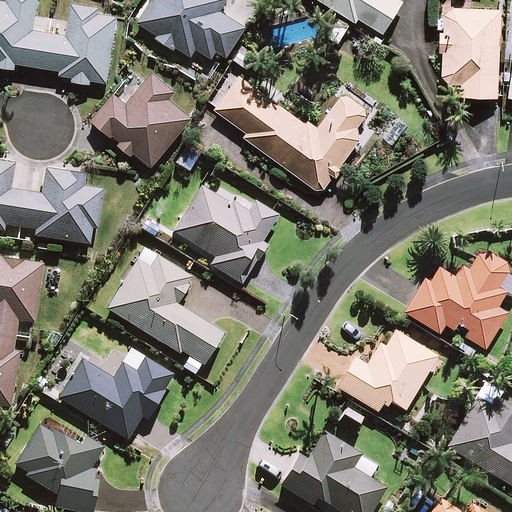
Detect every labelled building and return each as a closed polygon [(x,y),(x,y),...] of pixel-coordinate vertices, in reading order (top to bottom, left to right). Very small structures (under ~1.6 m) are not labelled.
[(0,0),(0,65),(18,68),(18,64),(64,71),(64,75),(75,76),(75,80),(90,82),(91,79),(107,81),(117,16),(100,13),(101,10),(74,6),(69,36),(35,31),(39,0),(11,0),(11,2),(0,0)] [(226,0),(153,0),(139,22),(192,55),(197,47),(212,56),(217,48),(226,54),(243,26),(219,11),(226,0)] [(321,0),(356,21),(358,17),(384,33),(403,1),(401,0),(321,0)] [(442,77),(449,83),(463,83),(462,96),(498,97),(502,10),(445,8),(442,77)] [(115,94),(94,118),(113,135),(116,132),(124,140),(121,144),(133,154),(137,150),(154,165),(193,120),(169,100),(176,92),(155,74),(128,105),(115,94)] [(322,192),(334,177),(338,180),(345,170),(341,167),(362,139),(359,131),(368,117),(366,107),(354,99),(351,96),(342,97),(321,126),(312,119),(308,124),(241,76),(216,110),(247,132),(244,136),(322,192)] [(200,154),(187,146),(176,163),(189,172),(200,154)] [(0,229),(1,229),(2,224),(37,229),(37,235),(89,243),(92,227),(97,227),(103,192),(83,189),(85,176),(48,170),(44,197),(9,192),(13,165),(0,163),(0,229)] [(248,213),(202,186),(174,233),(216,257),(211,266),(239,283),(278,217),(254,203),(248,213)] [(170,232),(148,219),(141,229),(164,243),(170,232)] [(430,282),(425,279),(404,313),(438,334),(444,325),(453,331),(457,324),(467,330),(463,337),(483,349),(505,314),(495,308),(505,291),(511,295),(511,278),(503,273),(507,266),(481,249),(467,272),(460,268),(453,278),(438,269),(430,282)] [(107,309),(188,359),(180,372),(193,380),(202,366),(205,367),(224,335),(176,305),(192,280),(144,250),(107,309)] [(42,264),(0,257),(0,404),(10,406),(18,354),(12,353),(16,320),(33,322),(42,264)] [(436,357),(394,331),(384,347),(379,344),(366,366),(353,358),(336,387),(378,413),(386,399),(404,410),(436,357)] [(173,375),(145,358),(137,372),(123,364),(113,380),(82,361),(59,398),(128,440),(143,415),(148,418),(173,375)] [(511,442),(511,407),(495,397),(489,406),(477,398),(447,447),(511,486),(511,443),(511,442)] [(362,418),(346,408),(337,421),(354,432),(362,418)] [(42,422),(15,464),(29,472),(26,476),(57,496),(55,508),(76,511),(90,511),(97,480),(88,478),(106,449),(85,436),(79,445),(42,422)] [(376,465),(323,432),(306,459),(298,453),(278,484),(311,505),(316,497),(340,511),(369,511),(385,488),(369,478),(376,465)] [(483,511),(471,505),(466,511),(460,511),(439,499),(430,511),(483,511)]
